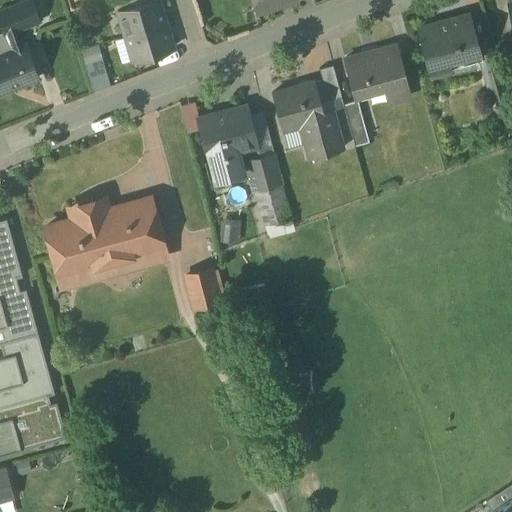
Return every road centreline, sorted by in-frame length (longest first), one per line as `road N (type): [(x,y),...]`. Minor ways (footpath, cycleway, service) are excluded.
road 1 (residential): [(0,146),(381,0)]
road 2 (unknown): [(137,93),(180,290)]
